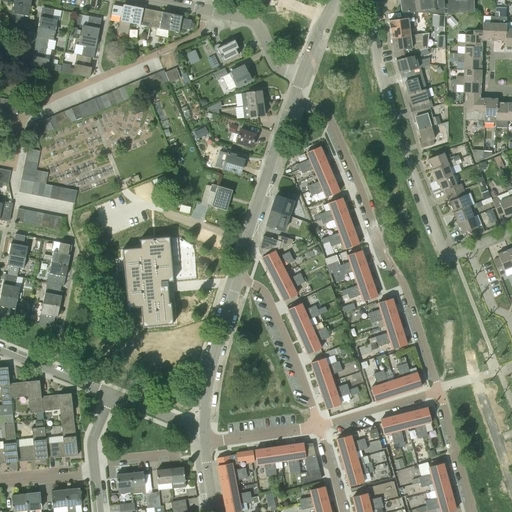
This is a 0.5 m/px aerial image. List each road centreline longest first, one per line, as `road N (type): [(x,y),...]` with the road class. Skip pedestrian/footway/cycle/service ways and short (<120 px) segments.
road 1 (residential): [(293,99),(319,109),(333,126),(383,254),(407,293),(437,390)]
road 2 (residential): [(446,254),(389,111),(373,36)]
road 3 (residential): [(238,279),(293,99)]
road 4 (residential): [(302,75),(275,63),(251,19),(153,0)]
road 5 (residential): [(318,426),(271,304),(262,289),(238,279)]
road 6 (residential): [(204,429),(209,373),(238,279)]
road 7 (residential): [(437,390),(471,511)]
road 8 (residential): [(318,426),(437,390)]
